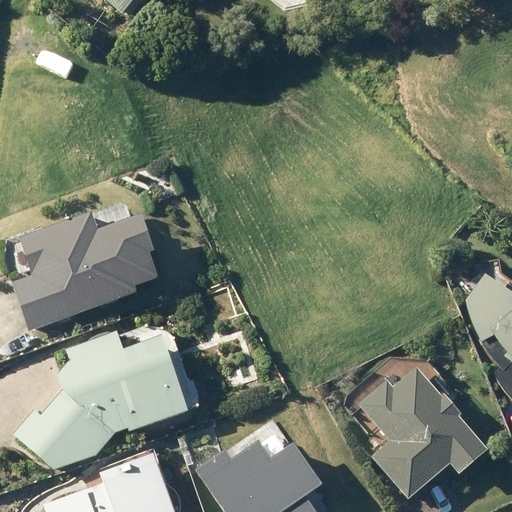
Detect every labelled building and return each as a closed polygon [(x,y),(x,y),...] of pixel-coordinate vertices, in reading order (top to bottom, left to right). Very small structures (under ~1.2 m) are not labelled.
[(90,0),(112,18),(126,0),(90,0)] [(4,283),(22,331),(129,293),(127,288),(147,281),(138,254),(145,252),(131,215),(88,230),(82,213),(10,238),(24,276),(4,283)] [(511,309),(476,281),(458,305),(460,317),(464,328),(469,340),(475,351),(482,361),(490,371),(491,372),(486,378),(489,386),(493,394),(498,401),(505,407),(511,399),(511,309)] [(26,414),(5,439),(46,475),(88,460),(105,440),(118,435),(119,438),(175,419),(149,345),(111,358),(104,337),(56,354),(60,367),(47,381),(53,398),(33,420),(26,414)] [(379,446),(359,463),(395,507),(437,472),(445,482),(475,458),(445,421),(447,419),(433,401),(430,404),(406,375),(384,393),(378,386),(349,410),(379,446)] [(218,451),(188,470),(216,511),(307,511),(296,495),(311,485),(284,443),(261,459),(250,443),(225,460),(218,451)] [(158,511),(142,461),(90,478),(94,490),(36,509),(37,511),(158,511)]
